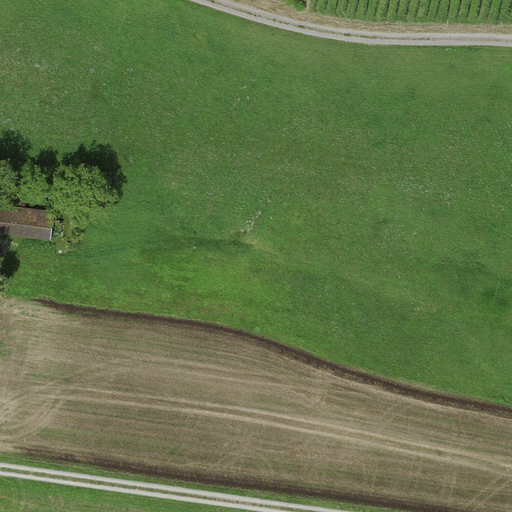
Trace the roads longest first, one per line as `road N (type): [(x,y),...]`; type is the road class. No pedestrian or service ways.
road 1 (track): [(201,0),(350,39),(511,42)]
road 2 (track): [(299,511),(0,469)]
